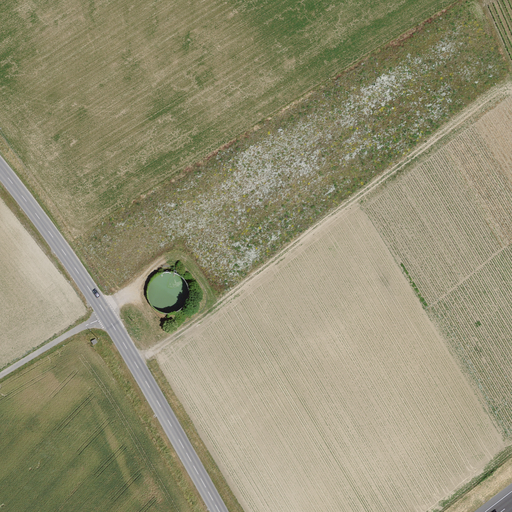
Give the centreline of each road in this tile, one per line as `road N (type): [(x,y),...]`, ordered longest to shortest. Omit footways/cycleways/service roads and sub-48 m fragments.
road 1 (tertiary): [(0,167),(98,302),(219,511)]
road 2 (track): [(0,375),(106,315)]
